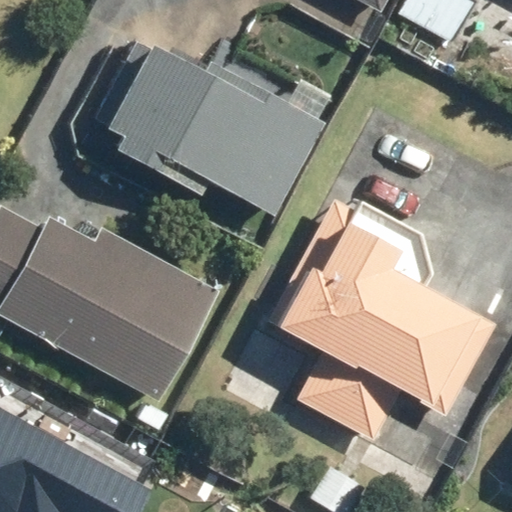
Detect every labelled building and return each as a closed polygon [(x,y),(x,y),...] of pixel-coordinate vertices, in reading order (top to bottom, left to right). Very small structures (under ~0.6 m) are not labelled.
[(385,0),(364,0),(381,8),(385,0)] [(472,0),(408,0),(401,14),(451,41),(472,0)] [(137,37),(95,114),(122,129),(115,141),(202,188),(209,175),(274,210),(324,118),(318,115),(331,90),(300,74),(288,96),(210,54),(205,64),(152,36),(148,43),(137,37)] [(354,205),(334,194),(269,316),(322,344),(295,395),(374,437),(400,388),(446,412),(495,320),(479,311),(480,309),(390,261),(401,241),(349,214),(354,205)] [(0,202),(0,311),(159,397),(218,287),(100,223),(93,235),(48,211),(41,224),(0,202)] [(0,511),(49,511),(59,511),(61,511),(131,511),(148,483),(142,479),(145,471),(121,459),(118,466),(114,464),(120,452),(0,386),(0,511)] [(340,451),(312,496),(335,511),(356,511),(379,476),(340,451)]
